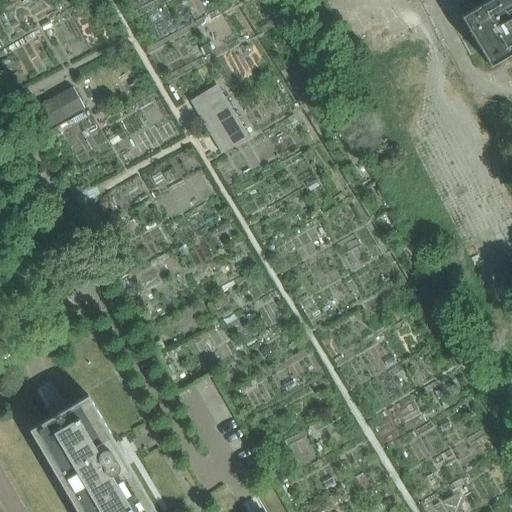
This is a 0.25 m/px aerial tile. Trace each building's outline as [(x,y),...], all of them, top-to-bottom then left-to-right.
[(511,0),(488,0),(479,5),(480,6),(474,9),(473,8),(460,16),(489,66),(503,58),(502,58),(511,52),(511,0)] [(50,21),(41,26),(44,30),(52,26),(50,21)] [(206,45),(199,48),(203,55),(210,52),(206,45)] [(221,154),(248,137),(217,85),(190,101),(221,154)] [(42,133),(85,108),(72,86),(29,110),(42,133)] [(293,115),(288,119),(293,127),(298,124),(293,115)] [(116,133),(107,138),(111,144),(119,140),(116,133)] [(169,171),(163,174),(169,184),(174,181),(169,171)] [(315,181),(306,186),(309,191),(318,186),(315,181)] [(121,215),(114,219),(118,226),(125,222),(121,215)] [(43,284),(59,275),(49,257),(32,266),(43,284)] [(420,260),(414,264),(419,272),(425,268),(420,260)] [(141,299),(134,302),(137,309),(144,306),(141,299)] [(361,306),(353,311),(356,317),(364,311),(361,306)] [(460,333),(453,337),(457,344),(464,340),(460,333)] [(214,339),(207,343),(211,349),(218,345),(214,339)] [(161,341),(154,344),(158,351),(165,348),(161,341)] [(394,358),(384,363),(387,369),(397,363),(394,358)] [(484,377),(477,381),(481,388),(488,384),(484,377)] [(293,381),(284,386),(286,392),(296,387),(293,381)] [(51,417),(29,430),(77,511),(155,511),(124,459),(122,460),(123,461),(120,463),(113,452),(117,450),(117,452),(120,450),(88,396),(66,409),(64,409),(62,411),(52,416),(51,417)] [(431,408),(422,413),(426,419),(434,414),(431,408)] [(448,423),(439,428),(442,433),(451,428),(448,423)] [(332,478),(323,483),(326,489),(335,484),(332,478)]
